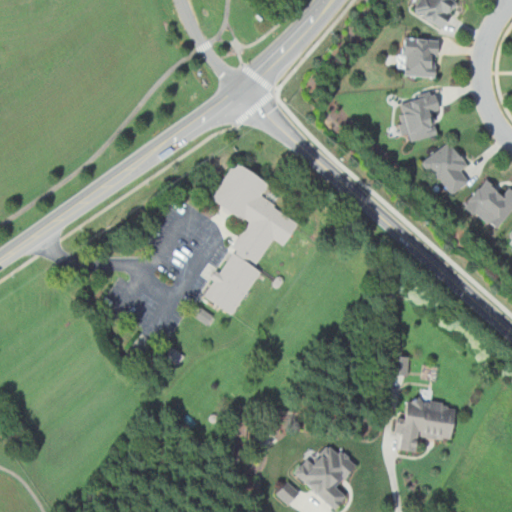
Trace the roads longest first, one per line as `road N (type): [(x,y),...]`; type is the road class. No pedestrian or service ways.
road 1 (residential): [(243,94),(511,331)]
road 2 (tertiary): [(0,263),(243,94)]
road 3 (residential): [(511,0),(482,63),(488,102),(511,140)]
road 4 (tertiary): [(243,94),(331,0)]
